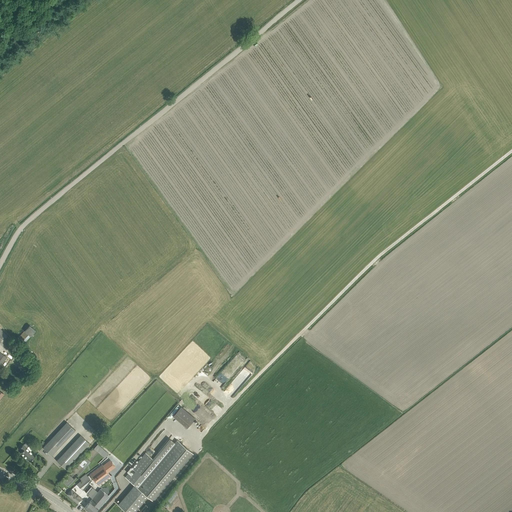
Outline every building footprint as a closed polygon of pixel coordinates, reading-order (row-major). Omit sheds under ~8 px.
[(0,327),(0,343),(4,347),(11,340),(0,327)] [(182,407),(174,417),(187,428),(195,419),(182,407)] [(51,456),(75,430),(67,422),(43,447),(51,456)] [(57,460),(65,469),(89,443),(80,435),(57,460)] [(128,473),(125,477),(134,485),(118,504),(127,511),(134,511),(148,496),(153,500),(191,454),(176,441),(171,446),(166,442),(149,462),(142,456),(132,468),(131,467),(127,472),(128,473)] [(23,444),(19,448),(22,451),(20,453),(26,458),(29,462),(35,455),(30,451),(32,449),(29,446),(27,448),(26,447),(27,447),(23,444)] [(86,457),(80,464),(82,466),(88,460),(86,457)] [(102,465),(89,474),(98,486),(111,477),(108,473),(102,466),(102,465)] [(70,474),(74,479),(79,473),(75,469),(70,474)] [(84,507),(89,511),(94,511),(108,496),(100,489),(84,507)] [(71,490),(66,495),(78,505),(82,500),(71,490)]
